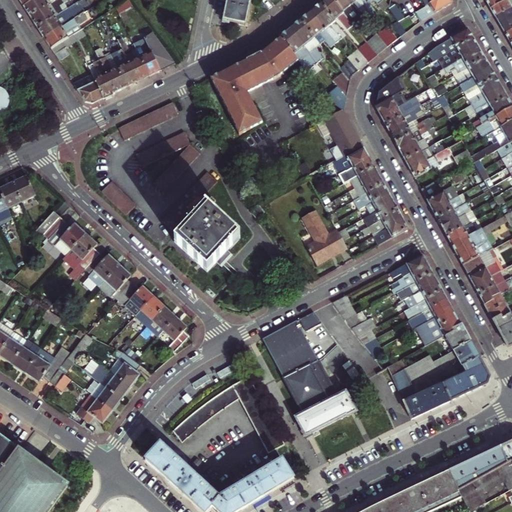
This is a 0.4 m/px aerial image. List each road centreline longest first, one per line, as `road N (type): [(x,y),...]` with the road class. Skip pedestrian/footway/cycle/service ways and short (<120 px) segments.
road 1 (residential): [(471,7),(374,72),(360,95),(361,115),(427,238)]
road 2 (residential): [(38,147),(65,186),(227,340)]
road 3 (residential): [(511,405),(300,511)]
road 4 (residential): [(211,154),(159,208),(125,184),(118,167),(125,149),(194,119)]
road 5 (residential): [(104,461),(169,379),(227,340)]
road 6 (residential): [(83,125),(3,0)]
road 7 (residential): [(427,238),(500,367)]
road 8 (residential): [(309,297),(427,238)]
road 9 (residential): [(104,461),(0,393)]
